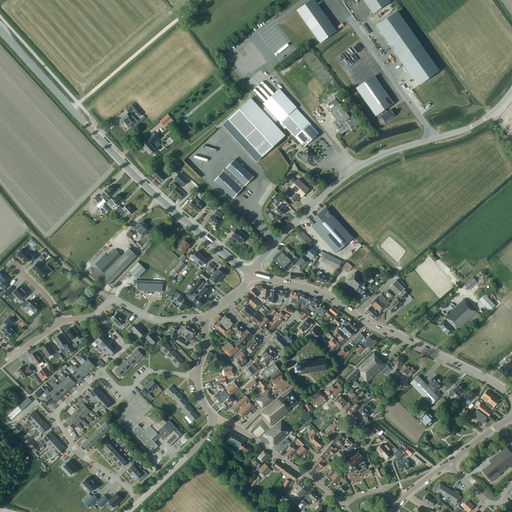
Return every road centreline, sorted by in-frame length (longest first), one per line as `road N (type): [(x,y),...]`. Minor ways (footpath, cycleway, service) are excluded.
road 1 (primary): [(252,273),(134,175),(0,28)]
road 2 (tertiary): [(252,273),(351,171),(476,124),(511,89)]
road 3 (primary): [(511,395),(367,322)]
road 4 (primary): [(367,322),(319,291),(252,273)]
road 5 (residential): [(140,500),(78,451),(55,415)]
road 6 (residential): [(96,314),(111,298),(157,320),(205,319)]
